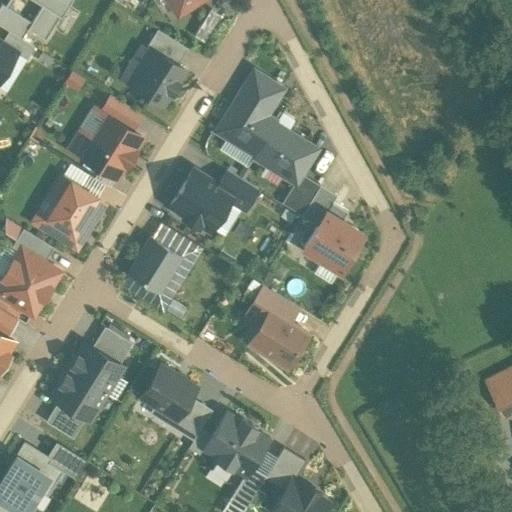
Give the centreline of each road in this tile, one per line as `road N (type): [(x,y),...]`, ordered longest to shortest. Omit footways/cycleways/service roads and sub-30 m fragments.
road 1 (residential): [(291,406),(385,253),(389,227),(265,0)]
road 2 (residential): [(85,285),(261,0)]
road 3 (residential): [(85,285),(291,406)]
road 4 (residential): [(0,423),(85,285)]
road 5 (residential): [(369,511),(322,431),(291,406)]
